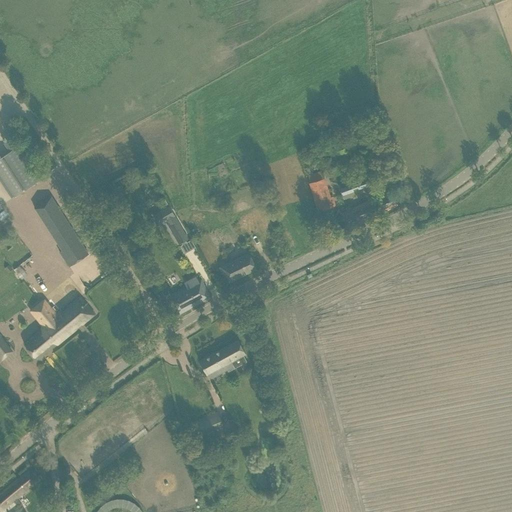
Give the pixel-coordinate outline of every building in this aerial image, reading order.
[(0,160),(0,173),(14,196),(40,180),(14,139),(5,145),(11,153),(0,160)] [(252,151),(227,162),(238,188),(263,178),(252,151)] [(309,183),(317,211),(332,206),(324,179),(309,183)] [(368,202),(365,203),(364,202),(362,203),(363,204),(341,215),(348,228),(397,205),(390,191),(374,199),(367,179),(340,189),(343,200),(364,192),(368,202)] [(60,251),(57,253),(67,268),(86,255),(49,198),(32,209),(60,251)] [(159,212),(155,214),(160,224),(165,221),(179,244),(188,239),(168,206),(159,212)] [(209,208),(207,219),(221,221),(223,210),(209,208)] [(208,232),(214,243),(218,251),(266,225),(259,212),(248,219),(245,213),(208,232)] [(190,240),(186,242),(191,250),(195,247),(190,240)] [(219,267),(227,283),(256,269),(249,253),(219,267)] [(171,296),(180,312),(209,297),(200,281),(171,296)] [(34,335),(24,344),(36,359),(56,343),(57,344),(76,329),(75,327),(81,323),(82,324),(94,314),(80,297),(57,316),(43,299),(29,311),(43,327),(34,334),(34,335)] [(238,340),(199,361),(204,370),(207,375),(220,368),(223,372),(233,366),(230,362),(245,354),(242,349),(238,340)] [(188,423),(194,437),(223,426),(217,412),(188,423)] [(0,493),(0,511),(37,480),(28,470),(0,493)] [(90,511),(141,511),(137,495),(89,509),(90,511)]
